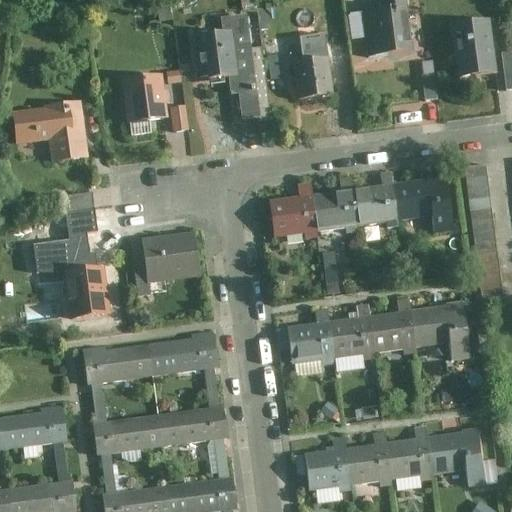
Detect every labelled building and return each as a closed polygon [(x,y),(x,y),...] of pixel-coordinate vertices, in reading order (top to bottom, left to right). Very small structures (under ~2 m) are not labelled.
[(362,8),(368,59),(412,53),(404,0),(378,0),(379,5),(362,8)] [(220,30),(192,34),(199,80),(226,77),(229,94),(237,92),(241,119),(259,117),(246,14),(219,16),(220,30)] [(496,72),(489,19),(450,24),(457,77),(496,72)] [(506,91),(511,90),(511,50),(501,52),(506,91)] [(274,79),(284,78),(282,56),(272,57),(274,79)] [(332,95),(327,57),(293,62),(298,100),(332,95)] [(160,73),(120,79),(126,123),(166,117),(160,73)] [(438,101),(435,73),(422,74),(425,102),(438,101)] [(86,159),(78,101),(42,106),(42,108),(11,111),(14,145),(47,140),(50,164),(86,159)] [(152,122),(127,126),(129,137),(154,133),(152,122)] [(503,306),(484,164),(463,167),(482,309),(503,306)] [(381,186),(352,189),(357,227),(386,223),(387,229),(398,227),(398,221),(393,184),(392,172),(380,174),(381,186)] [(445,178),(393,184),(398,221),(431,217),(433,234),(453,231),(445,178)] [(299,196),(269,200),(274,237),(304,233),(305,240),(317,239),(316,232),(311,195),(310,183),(298,185),(299,196)] [(311,195),(316,232),(345,228),(346,234),(358,233),(357,227),(352,189),(311,195)] [(91,193),(63,196),(65,210),(93,207),(91,193)] [(95,230),(93,207),(65,210),(67,233),(85,231),(95,230)] [(85,231),(67,233),(68,240),(32,245),(36,273),(63,273),(69,321),(108,316),(101,267),(96,267),(94,253),(88,253),(85,231)] [(199,277),(194,233),(141,239),(144,270),(146,283),(149,283),(199,277)] [(337,253),(323,254),(325,294),(339,293),(337,253)] [(146,283),(144,270),(134,271),(137,298),(150,296),(149,283),(146,283)] [(398,313),(370,317),(375,354),(402,351),(403,356),(416,354),(415,349),(411,312),(409,299),(397,301),(398,313)] [(328,322),(333,359),(362,355),(363,361),(376,360),(375,354),(370,317),(369,304),(356,306),(357,318),(328,322)] [(411,312),(415,349),(449,345),(451,362),(470,360),(463,305),(411,312)] [(316,324),(286,327),(290,364),(321,361),(322,367),(334,365),(333,359),(328,322),(327,309),(315,311),(316,324)] [(212,336),(148,346),(152,377),(217,368),(212,336)] [(82,355),(86,386),(152,377),(148,346),(82,355)] [(223,407),(158,416),(162,448),(227,440),(223,407)] [(62,411),(0,418),(0,440),(1,451),(66,443),(62,411)] [(91,424),(95,456),(162,448),(158,416),(91,424)] [(415,439),(386,442),(392,480),(420,476),(421,482),(433,480),(433,475),(427,437),(426,426),(414,428),(415,439)] [(479,429),(427,437),(433,475),(465,469),(468,488),(487,485),(479,429)] [(345,448),(351,486),(379,482),(379,488),(393,486),(392,480),(386,442),(385,432),(373,434),(374,444),(345,448)] [(333,450),(304,454),(309,492),(339,488),(340,494),(352,491),(351,486),(345,448),(344,439),(333,440),(333,450)] [(232,479),(167,487),(169,511),(226,511),(236,511),(232,479)] [(75,511),(71,480),(6,490),(8,511),(75,511)] [(101,495),(103,511),(169,511),(167,487),(101,495)] [(0,511),(8,511),(6,490),(0,490),(0,511)]
